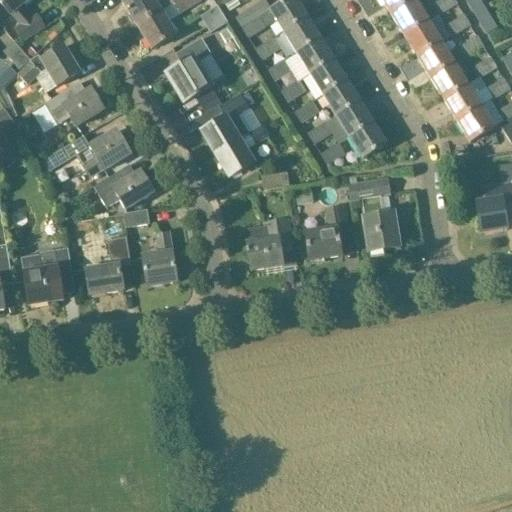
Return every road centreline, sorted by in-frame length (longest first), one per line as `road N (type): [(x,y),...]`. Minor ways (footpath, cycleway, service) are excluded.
road 1 (residential): [(218,317),(204,212),(75,0)]
road 2 (residential): [(445,282),(420,136),(337,0)]
road 3 (residential): [(218,317),(445,282)]
road 4 (residential): [(0,352),(218,317)]
